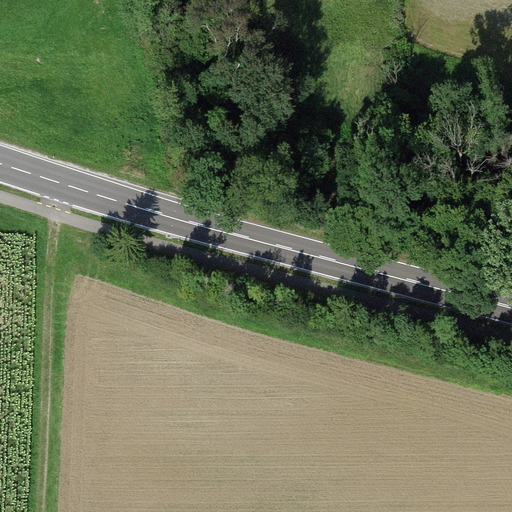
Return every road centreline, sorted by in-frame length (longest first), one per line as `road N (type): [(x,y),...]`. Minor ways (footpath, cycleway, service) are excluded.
road 1 (secondary): [(511,309),(0,164)]
road 2 (track): [(39,511),(56,182)]
